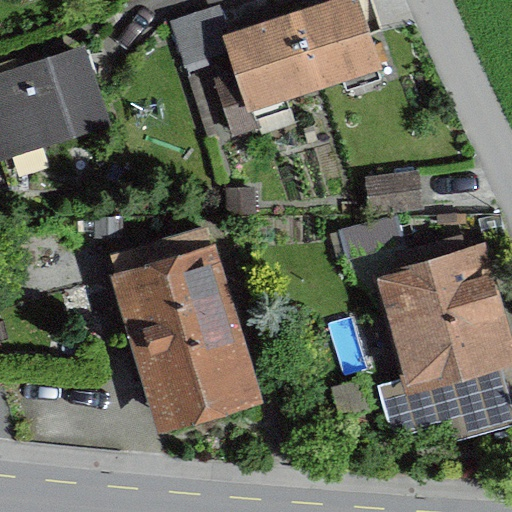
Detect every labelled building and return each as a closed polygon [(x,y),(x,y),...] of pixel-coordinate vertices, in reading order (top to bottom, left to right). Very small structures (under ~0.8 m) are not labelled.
[(297,26),(319,94),(379,75),(357,7),(297,26)] [(232,47),(254,115),(319,94),(297,26),(232,47)] [(83,59),(0,87),(0,153),(47,137),(51,149),(108,129),(83,59)] [(418,181),(370,184),(372,212),(420,209),(418,181)] [(343,240),(349,266),(402,254),(396,228),(343,240)] [(212,253),(118,283),(165,431),(259,401),(212,253)] [(511,341),(486,259),(383,291),(414,387),(384,396),(399,444),(454,426),(460,445),(511,428),(492,367),(511,360),(511,341)]
